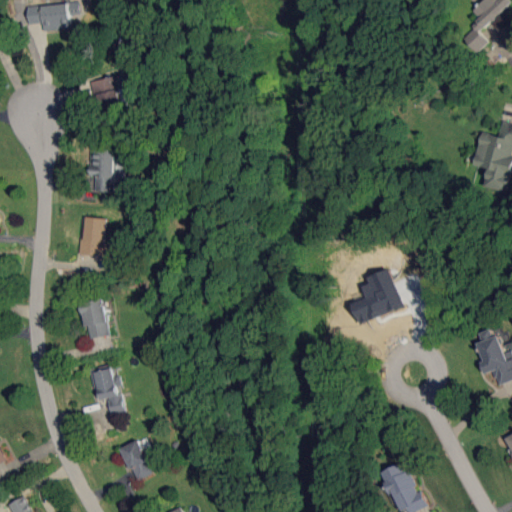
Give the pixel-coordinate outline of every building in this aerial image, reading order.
[(464,37),(479,52),(490,41),(482,32),(511,3),(511,1),(510,0),(485,0),(475,10),(483,19),(464,37)] [(31,24),(45,22),(46,30),(74,28),(72,14),(83,13),(82,2),(29,6),(31,24)] [(511,122),(504,121),(500,135),(483,131),(476,165),(491,168),(487,186),(509,191),(511,180),(511,122)] [(116,191),(116,180),(126,180),(127,150),(93,149),(92,175),(97,175),(97,191),(116,191)] [(114,256),(115,241),(108,241),(110,218),(83,217),(82,255),(114,256)] [(401,309),(401,308),(406,306),(395,271),(366,281),(377,316),(401,309)] [(84,303),(90,339),(112,335),(105,299),(84,303)] [(501,385),(511,380),(511,340),(505,343),(502,335),(496,337),(493,329),(482,333),(485,341),(481,343),(487,360),(483,362),(488,374),(496,371),(501,385)] [(128,411),(120,375),(116,376),(115,368),(94,372),(100,400),(109,398),(113,415),(128,411)] [(123,447),(137,480),(155,473),(141,440),(123,447)] [(0,462),(8,459),(0,443),(0,462)] [(385,471),(402,511),(411,511),(429,504),(424,490),(420,492),(407,461),(385,471)] [(15,511),(36,511),(28,495),(11,503),(15,511)]
